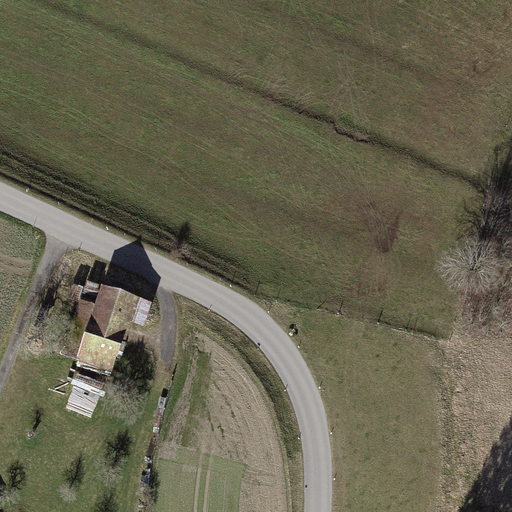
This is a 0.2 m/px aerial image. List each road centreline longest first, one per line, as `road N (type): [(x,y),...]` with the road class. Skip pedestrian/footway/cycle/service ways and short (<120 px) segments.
road 1 (unclassified): [(319,511),(313,411),(268,337),(181,280),(0,196)]
road 2 (track): [(63,225),(0,381)]
